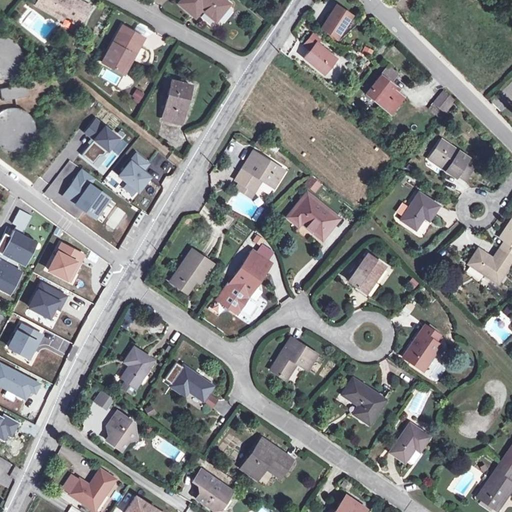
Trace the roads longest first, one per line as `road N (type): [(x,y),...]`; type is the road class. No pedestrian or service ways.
road 1 (residential): [(237,357),(257,406),(413,511)]
road 2 (residential): [(254,79),(135,274)]
road 3 (residential): [(373,0),(511,141)]
road 4 (residential): [(135,274),(0,174)]
road 5 (residential): [(119,0),(254,79)]
road 6 (residential): [(127,287),(58,423)]
road 7 (residential): [(366,335),(330,334),(279,316),(237,357)]
road 8 (residential): [(179,506),(58,423)]
road 9 (residential): [(127,287),(237,357)]
